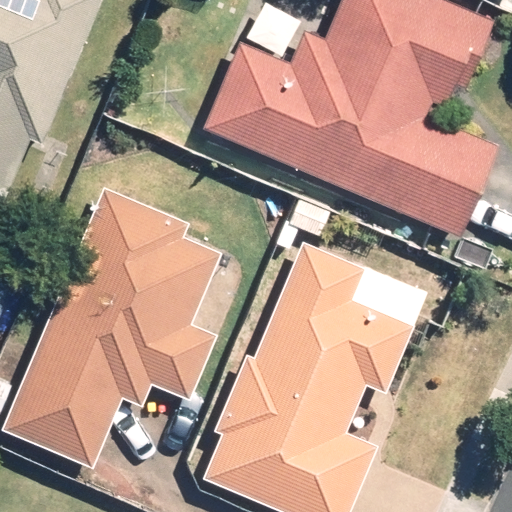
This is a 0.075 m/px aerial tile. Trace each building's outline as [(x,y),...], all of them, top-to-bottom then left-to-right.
[(53,140),(107,0),(0,0),(0,194),(11,198),(36,133),(53,140)] [(462,119),(506,17),(465,0),(348,0),(333,37),(313,29),(300,59),(244,36),(207,121),(469,234),(510,139),(462,119)] [(195,214),(110,179),(9,427),(100,464),(129,393),(155,404),(162,387),(195,401),(224,330),(200,320),(229,250),(187,233),(195,214)] [(396,393),(439,288),(307,235),(212,471),(313,511),(355,511),(384,441),(355,429),(374,384),(396,393)] [(0,306),(8,283),(0,280),(0,306)]
